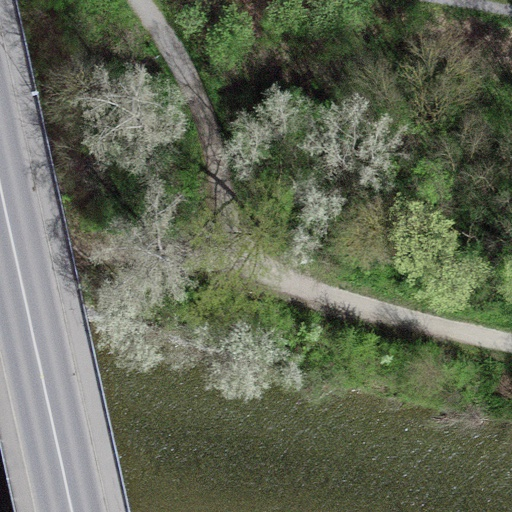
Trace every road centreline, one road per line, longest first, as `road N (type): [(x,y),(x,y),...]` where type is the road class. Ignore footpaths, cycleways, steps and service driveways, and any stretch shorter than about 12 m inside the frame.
road 1 (secondary): [(0,186),(72,511)]
road 2 (track): [(257,276),(511,343)]
road 3 (track): [(0,228),(257,276)]
